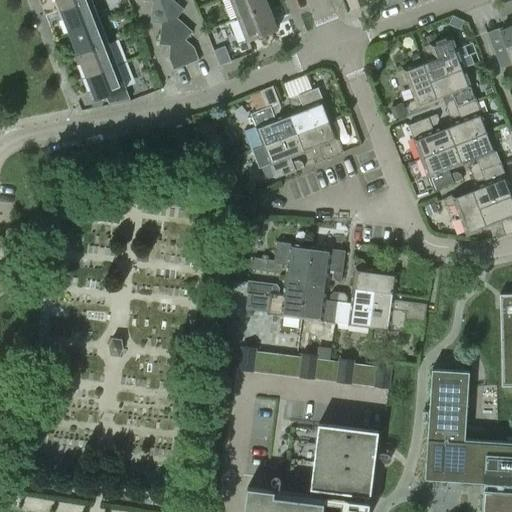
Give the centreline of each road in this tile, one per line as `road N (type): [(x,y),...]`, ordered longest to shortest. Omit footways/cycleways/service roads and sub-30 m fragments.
road 1 (residential): [(0,151),(217,95),(342,43)]
road 2 (residential): [(511,245),(481,251),(423,241),(342,43)]
road 3 (residential): [(457,0),(342,43)]
